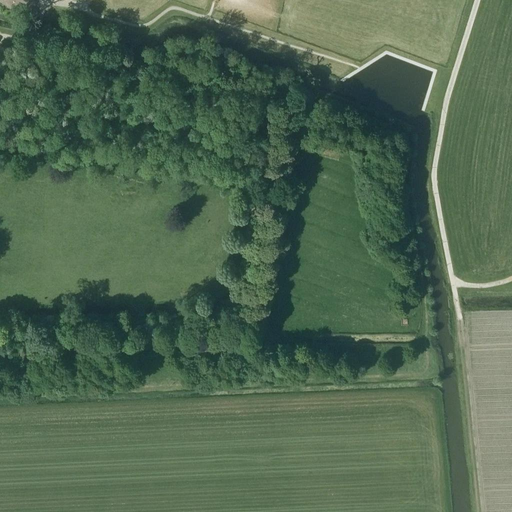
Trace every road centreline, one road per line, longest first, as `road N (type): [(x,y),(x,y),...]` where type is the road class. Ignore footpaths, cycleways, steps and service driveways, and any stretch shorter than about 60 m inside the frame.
road 1 (track): [(7,38),(291,84),(307,98),(300,145)]
road 2 (track): [(452,281),(433,177),(476,0)]
